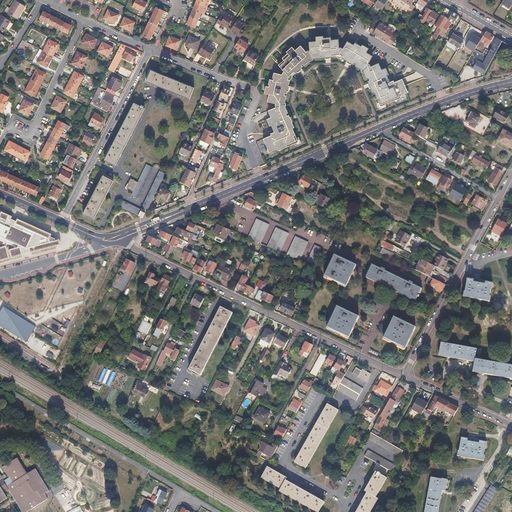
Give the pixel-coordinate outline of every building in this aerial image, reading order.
[(7,6),(5,11),(18,19),(25,6),(15,0),(10,8),(7,6)] [(148,2),(144,0),(135,0),(132,7),(143,12),(148,2)] [(206,0),(196,0),(195,5),(192,13),(189,20),(187,24),(195,28),(206,0)] [(387,0),(376,0),(374,4),(382,9),(387,0)] [(413,0),(403,0),(399,6),(411,13),(415,6),(415,5),(411,3),(413,0)] [(421,11),(424,8),(428,0),(418,0),(416,3),(415,5),(415,6),(417,7),(417,9),(421,11)] [(165,10),(157,6),(143,35),(151,39),(153,35),(154,32),(158,24),(161,18),(163,14),(165,10)] [(453,12),(446,7),(442,15),(435,26),(438,28),(431,40),(435,43),(440,34),(449,19),(453,12)] [(432,10),(428,8),(423,16),(419,14),(416,19),(420,21),(421,19),(426,21),(426,20),(432,10)] [(118,14),(108,9),(104,18),(114,23),(118,14)] [(48,12),(44,10),(39,18),(40,19),(39,22),(46,25),(52,29),(54,26),(61,29),(69,33),(73,25),(68,23),(65,21),(61,19),(58,17),(54,15),(51,14),(48,12)] [(438,14),(432,10),(426,20),(429,22),(428,25),(431,26),(438,14)] [(458,14),(453,12),(449,19),(440,34),(443,36),(452,22),(453,22),(458,14)] [(224,17),(221,15),(216,22),(217,22),(225,27),(226,26),(228,27),(234,17),(227,13),(224,17)] [(10,21),(1,15),(0,17),(0,28),(4,31),(5,30),(6,28),(9,30),(13,24),(10,22),(10,21)] [(135,22),(124,17),(120,26),(131,31),(135,22)] [(245,24),(237,19),(231,29),(234,30),(232,32),(240,38),(244,31),(241,29),(245,24)] [(379,34),(384,38),(383,40),(388,42),(392,35),(395,31),(380,22),(377,26),(373,33),(378,36),(379,34)] [(373,33),(377,26),(373,24),(369,31),(373,33)] [(493,35),(485,31),(481,38),(480,40),(488,45),(493,35)] [(98,39),(86,32),(81,42),(93,48),(98,39)] [(463,39),(453,33),(448,41),(459,47),(463,39)] [(481,38),(472,33),(465,46),(474,51),(480,40),(481,38)] [(182,40),(170,35),(165,46),(177,50),(182,40)] [(201,40),(189,35),(185,46),(197,50),(201,40)] [(396,37),(392,35),(388,42),(391,44),(396,37)] [(288,146),(299,141),(291,121),(294,120),(293,118),(292,115),(289,117),(283,103),(286,90),(289,90),(289,88),(290,85),(287,85),(289,76),(296,69),(298,71),(300,70),(302,68),(300,66),(311,57),(325,55),(325,58),(328,57),(331,57),(330,55),(339,54),(347,59),(349,60),(348,62),(350,63),(352,64),(353,62),(358,65),(364,69),(365,70),(370,81),(372,85),(369,85),(370,86),(371,88),(372,90),(374,89),(377,96),(381,106),(394,100),(401,97),(401,96),(407,93),(408,93),(405,86),(404,82),(403,79),(395,82),(395,81),(391,83),(385,69),(383,70),(380,64),(372,67),(371,65),(370,64),(374,57),(368,53),(369,51),(356,43),(354,45),(348,41),(343,49),(341,47),(339,47),(338,39),(332,39),(331,36),(316,38),(317,41),(309,41),(310,50),(308,50),(306,52),(301,46),(296,51),(294,49),(283,58),(285,60),(280,65),(284,70),(282,72),(281,75),(273,73),(272,80),(269,79),(268,82),(266,93),(269,94),(267,101),(276,103),(275,105),(276,106),(269,109),(272,116),(270,117),(275,130),(274,131),(274,133),(266,136),(267,140),(266,140),(269,148),(270,147),(272,151),(277,149),(280,147),(281,149),(288,146)] [(483,62),(477,59),(473,67),(484,73),(502,40),(496,37),(483,62)] [(60,44),(49,38),(43,50),(37,61),(48,67),(50,62),(56,51),(60,44)] [(249,43),(240,38),(235,47),(244,53),(249,43)] [(114,46),(102,40),(97,51),(108,57),(114,46)] [(206,42),(205,41),(198,54),(206,58),(207,57),(210,58),(213,53),(216,48),(206,42)] [(108,69),(115,72),(122,57),(130,61),(132,57),(135,58),(137,54),(139,51),(122,43),(120,46),(110,65),(108,69)] [(259,56),(250,50),(243,60),(252,66),(259,56)] [(89,56),(78,51),(72,63),(82,68),(89,56)] [(47,73),(36,68),(30,79),(24,90),(34,96),(38,90),(43,79),(47,73)] [(84,76),(74,70),(72,76),(69,82),(66,87),(63,92),(73,98),(79,87),(84,76)] [(151,71),(147,81),(156,85),(180,95),(189,99),(194,88),(151,70),(151,71)] [(116,93),(123,79),(114,74),(107,88),(110,90),(116,93)] [(109,92),(106,91),(105,93),(106,94),(102,102),(97,99),(102,89),(99,87),(95,95),(91,103),(99,108),(107,112),(115,95),(109,92)] [(231,90),(224,87),(219,96),(227,99),(231,90)] [(210,92),(205,90),(200,100),(211,105),(215,97),(209,95),(210,92)] [(0,94),(0,111),(3,113),(3,112),(9,101),(7,100),(9,97),(1,93),(0,94)] [(68,100),(57,95),(51,107),(61,113),(68,100)] [(34,105),(24,99),(18,110),(28,115),(34,105)] [(225,103),(218,100),(214,109),(220,113),(225,103)] [(236,119),(242,105),(235,102),(231,112),(233,113),(231,117),(232,117),(232,118),(236,119)] [(145,109),(135,103),(113,143),(105,160),(116,165),(121,155),(130,137),(140,118),(145,109)] [(508,115),(497,108),(493,116),(504,122),(508,115)] [(101,114),(95,112),(90,121),(88,125),(98,130),(100,126),(104,117),(100,115),(101,114)] [(480,117),(471,112),(469,116),(470,117),(468,121),(471,123),(470,125),(474,128),(480,117)] [(225,129),(223,135),(229,137),(236,119),(232,118),(232,117),(231,117),(231,118),(227,130),(225,129)] [(66,124),(58,120),(57,123),(53,131),(51,135),(49,138),(48,141),(46,145),(44,148),(42,152),(40,156),(48,160),(52,152),(55,146),(59,139),(62,132),(66,124)] [(428,130),(421,125),(416,134),(421,137),(423,138),(428,130)] [(216,133),(205,128),(200,139),(210,144),(216,133)] [(413,133),(404,129),(400,136),(408,141),(413,133)] [(511,147),(511,135),(504,130),(498,140),(511,148),(511,147)] [(95,135),(87,131),(83,139),(82,141),(89,145),(91,142),(95,135)] [(220,144),(225,146),(225,145),(229,137),(223,135),(219,133),(217,138),(222,140),(220,144)] [(388,142),(385,140),(379,150),(390,156),(395,146),(390,143),(392,141),(390,140),(388,142)] [(14,156),(25,161),(29,153),(24,149),(14,144),(9,141),(4,150),(14,156)] [(71,156),(77,159),(82,148),(70,142),(69,144),(65,151),(64,153),(68,154),(71,156)] [(193,146),(183,142),(179,151),(189,155),(193,146)] [(453,148),(442,142),(436,151),(447,158),(447,157),(450,159),(455,150),(452,149),(453,148)] [(377,150),(368,145),(364,153),(373,157),(377,150)] [(202,151),(196,148),(192,158),(193,159),(192,161),(197,163),(202,151)] [(243,152),(235,150),(229,166),(236,170),(243,152)] [(464,157),(457,153),(453,160),(460,164),(464,157)] [(73,166),(77,159),(71,156),(68,154),(64,162),(68,164),(73,166)] [(221,160),(221,158),(214,155),(209,167),(211,171),(214,172),(217,167),(218,168),(221,160)] [(404,161),(406,162),(405,164),(409,166),(414,158),(409,155),(408,157),(406,156),(404,161)] [(478,157),(476,155),(472,161),(477,164),(478,163),(486,168),(489,163),(481,158),(482,157),(479,155),(478,157)] [(217,170),(215,172),(212,180),(216,182),(219,176),(221,177),(223,172),(221,171),(224,164),(224,161),(221,160),(218,168),(217,170)] [(415,165),(411,163),(406,173),(409,175),(411,172),(420,177),(425,169),(416,163),(415,165)] [(133,191),(131,196),(137,198),(152,167),(151,167),(146,164),(138,182),(133,191)] [(504,168),(497,164),(495,168),(489,178),(488,178),(487,181),(494,185),(502,171),(503,169),(504,168)] [(72,170),(64,165),(62,168),(58,176),(68,181),(72,173),(71,173),(72,170)] [(197,172),(187,167),(180,182),(190,187),(197,172)] [(36,196),(40,187),(33,184),(26,181),(18,178),(11,174),(4,171),(0,169),(0,179),(4,181),(8,183),(11,184),(15,186),(18,187),(22,189),(25,191),(29,192),(32,194),(36,196)] [(441,175),(431,170),(426,179),(435,185),(441,175)] [(160,171),(159,171),(141,209),(147,212),(165,173),(160,171)] [(104,176),(103,175),(83,214),(93,219),(98,209),(108,190),(113,181),(104,176)] [(313,180),(303,175),(299,182),(309,188),(313,180)] [(451,181),(441,175),(435,185),(434,187),(444,193),(451,181)] [(50,181),(55,183),(54,185),(49,194),(58,199),(62,190),(61,189),(64,184),(52,178),(50,181)] [(138,182),(131,178),(127,185),(126,188),(133,191),(138,182)] [(467,189),(456,182),(449,195),(460,201),(467,189)] [(319,186),(319,187),(330,194),(332,189),(321,183),(319,186)] [(157,196),(166,201),(171,191),(161,187),(157,196)] [(281,198),(278,204),(288,209),(293,197),(284,192),(281,198)] [(332,199),(321,193),(316,202),(327,207),(332,199)] [(483,199),(476,195),(472,203),(481,208),(483,205),(482,204),(484,201),(483,200),(483,199)] [(254,210),(259,202),(249,197),(244,206),(254,210)] [(121,200),(118,205),(138,215),(141,210),(141,209),(121,200)] [(352,211),(349,210),(345,217),(351,220),(356,211),(353,209),(352,211)] [(11,216),(0,212),(0,260),(19,256),(19,254),(21,254),(27,252),(27,254),(31,253),(56,246),(57,246),(57,243),(56,241),(53,241),(52,240),(48,238),(50,234),(14,219),(13,222),(9,220),(11,216)] [(270,225),(256,219),(248,237),(261,243),(270,225)] [(506,224),(498,220),(492,231),(500,236),(506,224)] [(205,228),(190,222),(187,229),(192,232),(194,229),(197,230),(198,228),(204,231),(205,228)] [(215,228),(214,232),(227,238),(232,230),(218,223),(215,228)] [(178,227),(176,232),(191,239),(193,234),(184,230),(178,227)] [(289,233),(275,227),(267,246),(281,252),(289,233)] [(161,230),(159,235),(174,241),(176,237),(161,230)] [(382,239),(381,239),(385,241),(390,232),(386,230),(382,239)] [(411,236),(401,230),(395,241),(405,246),(407,242),(408,242),(411,236)] [(149,234),(146,240),(159,247),(162,241),(149,234)] [(309,242),(296,236),(287,255),(300,261),(309,242)] [(385,241),(381,239),(378,245),(385,248),(386,246),(400,254),(402,250),(385,241)] [(320,247),(313,244),(304,263),(311,266),(320,247)] [(385,248),(378,245),(376,251),(395,260),(397,256),(384,249),(385,248)] [(192,255),(185,252),(183,257),(185,257),(185,258),(184,260),(195,265),(197,260),(191,257),(192,255)] [(448,258),(439,254),(433,265),(437,267),(443,270),(445,266),(444,266),(448,258)] [(325,277),(348,287),(356,268),(358,265),(340,256),(336,255),(325,277)] [(136,264),(127,259),(121,269),(130,274),(136,264)] [(206,262),(199,259),(194,269),(201,272),(204,265),(206,262)] [(206,262),(204,265),(207,266),(206,269),(212,273),(215,267),(216,268),(217,266),(216,266),(217,264),(207,259),(206,262)] [(422,260),(420,265),(434,272),(437,267),(433,265),(422,260)] [(244,272),(247,266),(242,263),(239,269),(244,272)] [(220,264),(216,274),(226,280),(231,269),(225,266),(220,264)] [(379,284),(415,302),(422,289),(413,284),(414,283),(410,281),(410,282),(386,270),(387,269),(383,267),(382,268),(373,264),(366,278),(379,284)] [(420,265),(417,271),(429,276),(431,277),(434,272),(420,265)] [(156,275),(151,273),(146,283),(154,287),(155,284),(157,285),(160,280),(154,278),(156,275)] [(172,278),(165,274),(157,290),(164,294),(172,278)] [(243,275),(242,276),(236,287),(242,291),(246,282),(249,278),(243,275)] [(429,276),(425,284),(441,292),(445,284),(431,277),(429,276)] [(475,279),(467,278),(465,292),(464,291),(463,297),(492,302),(493,296),(492,296),(494,283),(486,281),(486,284),(474,282),(475,279)] [(250,284),(246,282),(242,291),(250,295),(251,293),(253,294),(255,290),(253,288),(254,286),(250,284)] [(262,283),(260,287),(255,298),(261,301),(262,299),(270,303),(273,296),(262,291),(265,285),(262,283)] [(205,299),(195,294),(191,303),(200,308),(205,299)] [(177,300),(173,298),(165,314),(169,316),(177,300)] [(295,308),(284,303),(280,310),(292,315),(295,308)] [(327,327),(350,339),(355,330),(355,328),(356,326),(360,318),(337,306),(327,327)] [(35,327),(5,307),(0,313),(0,326),(26,343),(32,334),(35,327)] [(224,308),(222,307),(215,320),(191,369),(201,375),(232,313),(224,308)] [(384,337),(408,348),(418,327),(394,316),(384,337)] [(167,322),(161,319),(154,335),(158,337),(162,330),(162,331),(167,322)] [(255,323),(249,320),(244,331),(254,336),(259,325),(255,323)] [(150,324),(144,321),(139,331),(145,334),(150,324)] [(189,334),(180,329),(177,336),(186,340),(189,334)] [(275,333),(266,329),(261,339),(262,339),(270,343),(275,333)] [(289,340),(278,334),(275,342),(285,347),(289,340)] [(241,338),(237,336),(231,347),(235,350),(241,338)] [(107,341),(101,339),(99,343),(92,358),(97,360),(107,341)] [(270,343),(262,339),(260,343),(268,347),(270,343)] [(171,344),(168,343),(164,351),(167,352),(172,355),(176,349),(177,347),(174,346),(175,343),(172,342),(171,344)] [(313,345),(306,342),(300,354),(307,358),(313,345)] [(474,359),(480,360),(481,350),(440,343),(437,356),(450,358),(462,360),(473,362),(474,359)] [(133,349),(129,357),(140,363),(138,368),(145,371),(151,359),(133,349)] [(180,351),(176,349),(172,355),(171,359),(175,361),(180,351)] [(268,350),(266,349),(260,359),(264,361),(270,351),(268,350)] [(167,352),(164,351),(163,351),(157,363),(162,365),(166,356),(165,356),(167,352)] [(327,355),(321,352),(310,373),(316,376),(327,355)] [(335,357),(331,355),(327,363),(331,365),(335,357)] [(474,359),(473,362),(472,372),(486,375),(500,377),(511,379),(511,366),(480,360),(474,359)] [(348,365),(339,360),(335,367),(344,373),(348,365)] [(279,378),(280,375),(287,378),(289,374),(292,369),(287,366),(287,365),(280,361),(273,374),(279,378)] [(359,377),(362,371),(356,367),(353,374),(359,377)] [(359,377),(367,381),(371,374),(363,369),(362,371),(359,377)] [(363,388),(344,377),(337,389),(357,400),(363,388)] [(255,379),(252,384),(248,392),(257,397),(259,393),(263,396),(267,389),(262,387),(264,384),(255,379)] [(310,382),(305,380),(301,387),(308,391),(311,385),(313,383),(313,381),(311,380),(310,382)] [(375,385),(372,390),(375,392),(374,393),(382,398),(383,395),(387,397),(393,386),(381,380),(377,386),(375,385)] [(228,386),(217,381),(212,390),(224,396),(228,386)] [(138,383),(133,393),(145,398),(148,391),(141,388),(142,385),(138,383)] [(391,399),(397,402),(404,390),(397,387),(390,398),(391,399)] [(439,398),(435,396),(426,412),(427,413),(430,415),(435,406),(439,398)] [(428,403),(426,402),(426,400),(422,398),(420,398),(418,397),(411,409),(413,410),(414,413),(417,414),(419,413),(421,414),(428,403)] [(449,402),(439,398),(435,406),(445,410),(449,402)] [(387,419),(397,402),(391,399),(381,416),(387,419)] [(302,403),(296,400),(294,402),(293,402),(289,408),(296,412),(297,412),(302,403)] [(459,406),(449,402),(445,410),(454,415),(459,407),(459,406)] [(321,414),(311,433),(300,453),(295,461),(306,467),(338,409),(327,403),(321,414)] [(363,405),(360,410),(365,413),(374,418),(379,410),(374,407),(373,408),(369,406),(368,407),(364,404),(363,405)] [(270,413),(260,408),(254,418),(265,424),(270,413)] [(381,416),(381,415),(374,427),(381,431),(384,427),(382,426),(384,420),(387,422),(388,419),(387,419),(381,416)] [(279,427),(275,434),(278,435),(283,438),(288,430),(280,426),(279,428),(279,427)] [(371,432),(367,438),(399,457),(403,450),(392,444),(371,432)] [(469,438),(462,437),(458,455),(484,460),(485,455),(484,455),(487,441),(479,440),(478,443),(473,442),(469,441),(469,438)] [(273,447),(259,440),(261,448),(257,455),(270,462),(278,447),(276,446),(275,447),(274,446),(273,447)] [(377,463),(388,469),(392,471),(395,465),(368,450),(365,456),(370,459),(377,463)] [(8,490),(21,511),(24,511),(46,499),(43,493),(47,491),(34,469),(28,473),(17,457),(2,467),(8,477),(2,481),(1,479),(0,479),(0,500),(0,501),(6,498),(3,493),(8,490)] [(344,470),(347,463),(340,460),(336,466),(344,470)] [(388,469),(377,463),(373,470),(377,472),(371,482),(366,492),(368,493),(363,503),(357,511),(371,511),(379,498),(377,497),(387,477),(385,476),(388,469)] [(281,489),(280,492),(316,511),(320,511),(326,502),(316,497),(296,486),(286,480),(287,478),(277,472),(268,467),(262,478),(281,489)] [(432,477),(425,511),(439,511),(443,492),(444,490),(447,491),(449,479),(443,478),(443,479),(432,477)] [(483,511),(498,489),(491,485),(474,511),(483,511)] [(160,496),(157,503),(161,505),(167,493),(163,491),(160,496)] [(506,511),(507,498),(497,498),(496,511),(506,511)]
